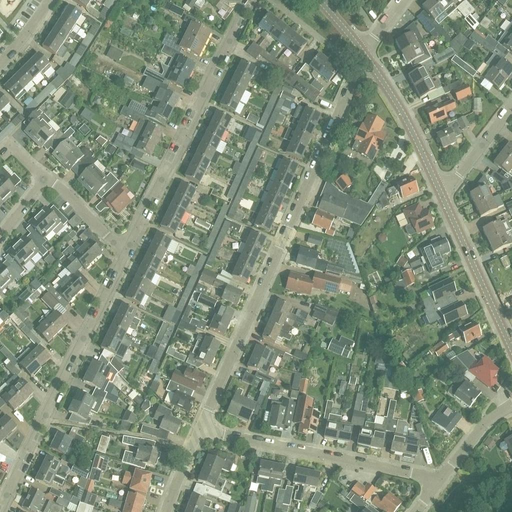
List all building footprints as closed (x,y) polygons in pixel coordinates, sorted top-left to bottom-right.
[(92,0),(72,0),(72,1),(86,10),(92,0)] [(115,0),(106,0),(103,6),(105,8),(110,11),(117,1),(115,0)] [(195,5),(198,0),(188,0),(184,5),(185,5),(182,9),(189,14),(195,6),(195,5)] [(198,0),(195,5),(195,6),(200,9),(207,0),(198,0)] [(224,1),(224,0),(216,0),(212,6),(219,10),(225,2),(224,1)] [(447,17),(431,0),(430,0),(421,8),(433,22),(443,14),(446,17),(447,17)] [(449,0),(431,0),(447,17),(456,9),(457,9),(457,8),(449,0)] [(461,5),(470,15),(474,11),(465,1),(461,5)] [(457,9),(456,9),(465,19),(470,15),(461,5),(457,8),(457,9)] [(171,13),(180,18),(181,18),(184,12),(172,6),(169,12),(171,13)] [(62,17),(75,26),(82,16),(68,7),(62,17)] [(98,18),(104,21),(110,11),(105,8),(100,14),(98,18)] [(474,28),(484,19),(479,13),(469,22),(474,28)] [(268,35),(278,22),(269,15),(259,27),(262,30),(259,35),(263,38),(267,34),(268,35)] [(186,37),(205,46),(211,34),(194,26),(196,21),(186,16),(184,21),(187,23),(185,28),(189,30),(186,37)] [(75,26),(62,17),(55,27),(69,36),(74,39),(76,36),(71,32),(75,26)] [(88,34),(94,38),(100,27),(94,24),(96,22),(89,17),(85,23),(92,27),(88,34)] [(493,25),(495,22),(488,17),(483,26),(493,32),(496,27),(493,25)] [(278,22),(268,35),(278,42),(288,30),(278,22)] [(401,54),(423,42),(413,23),(399,35),(401,39),(395,42),(401,54)] [(437,33),(432,27),(431,27),(428,23),(424,27),(432,37),(433,37),(437,33)] [(436,23),(432,27),(437,33),(441,37),(440,38),(456,54),(467,40),(460,33),(452,41),(442,29),(436,23)] [(55,27),(49,38),(62,46),(69,36),(55,27)] [(461,30),(465,36),(470,32),(467,27),(461,30)] [(297,37),(288,30),(278,42),(287,50),(297,37)] [(484,42),(484,41),(473,33),(470,38),(491,54),(494,50),(484,42)] [(498,45),(502,48),(511,55),(511,39),(510,37),(505,33),(500,39),(497,43),(488,36),(484,41),(484,42),(494,50),(498,45)] [(94,38),(88,34),(82,44),(87,48),(94,38)] [(205,46),(186,37),(183,43),(179,41),(169,36),(165,46),(173,50),(180,54),(182,49),(200,57),(205,46)] [(297,37),(287,50),(296,57),(306,45),(297,37)] [(62,46),(49,38),(42,48),(56,57),(62,46)] [(423,42),(401,54),(407,65),(410,63),(413,68),(430,59),(422,43),(423,42)] [(251,56),(258,47),(253,43),(246,53),(251,56)] [(87,48),(82,44),(75,54),(81,58),(87,48)] [(173,50),(165,46),(161,54),(172,59),(168,68),(190,78),(195,67),(182,60),(184,55),(180,54),(173,50)] [(258,47),(251,56),(256,60),(260,55),(264,59),(268,54),(258,47)] [(269,55),(268,54),(264,59),(274,66),(277,61),(274,59),(276,57),(271,53),(269,55)] [(442,53),(430,59),(433,66),(445,59),(442,53)] [(29,63),(40,74),(49,65),(38,54),(29,63)] [(81,58),(75,54),(69,64),(75,68),(81,58)] [(319,75),(329,63),(319,55),(309,68),(319,75)] [(496,64),(491,70),(506,82),(510,76),(511,78),(511,77),(511,69),(499,60),(495,56),(491,60),(496,64)] [(467,74),(472,78),(476,73),(455,57),(451,62),(467,74)] [(277,61),(274,66),(278,69),(274,74),(284,82),(292,72),(277,61)] [(29,63),(21,71),(32,83),(40,74),(29,63)] [(236,74),(250,81),(256,70),(242,63),(236,74)] [(329,63),(319,75),(328,83),(338,71),(329,63)] [(67,64),(63,70),(70,75),(72,77),(77,70),(74,68),(67,64)] [(168,68),(162,65),(161,65),(163,66),(163,68),(164,74),(163,78),(148,70),(145,77),(147,78),(164,86),(168,88),(171,83),(184,90),(190,78),(168,68)] [(491,70),(487,67),(479,77),(498,91),(506,82),(491,70)] [(51,84),(55,89),(64,80),(70,75),(63,70),(61,68),(56,73),(59,76),(51,84)] [(414,89),(430,80),(424,69),(408,78),(414,89)] [(21,71),(12,80),(23,91),(32,83),(21,71)] [(296,76),(292,72),(284,82),(289,85),(296,76)] [(236,74),(231,85),(245,92),(250,81),(236,74)] [(472,78),(467,74),(464,79),(469,83),(472,78)] [(133,80),(125,76),(122,84),(130,88),(133,80)] [(296,76),(289,85),(294,89),(298,84),(307,91),(310,86),(296,76)] [(164,86),(147,78),(142,88),(163,98),(160,104),(173,111),(179,99),(166,93),(161,91),(164,86)] [(23,91),(12,80),(3,88),(15,100),(23,91)] [(433,84),(430,80),(414,89),(420,100),(441,89),(440,89),(437,82),(433,84)] [(278,81),(273,93),(278,95),(283,84),(278,81)] [(444,95),(461,87),(458,82),(442,89),(444,95)] [(51,84),(42,93),(47,97),(49,95),(51,97),(56,91),(55,90),(55,89),(51,84)] [(298,84),(294,89),(294,90),(302,96),(307,91),(298,84)] [(231,85),(226,96),(240,103),(245,92),(231,85)] [(284,86),(281,92),(282,92),(291,96),(293,90),(284,86)] [(310,86),(307,91),(308,91),(304,96),(313,104),(321,94),(310,86)] [(471,96),(466,86),(461,88),(452,92),(457,102),(471,96)] [(280,98),(280,99),(285,101),(292,104),(293,104),(295,98),(291,96),(282,92),(280,97),(280,98)] [(42,93),(33,101),(38,106),(47,97),(42,93)] [(76,100),(68,93),(60,104),(68,110),(76,100)] [(278,95),(273,93),(268,103),(274,106),(278,95)] [(0,95),(0,112),(1,114),(9,105),(0,95)] [(240,103),(226,96),(220,106),(234,113),(240,103)] [(38,106),(33,101),(30,98),(23,104),(27,108),(25,110),(30,115),(38,106)] [(280,99),(274,110),(280,113),(285,101),(280,99)] [(444,114),(455,110),(452,102),(441,107),(440,105),(425,111),(431,125),(446,119),(444,114)] [(268,103),(263,114),(269,117),(274,106),(268,103)] [(132,105),(130,110),(148,119),(151,114),(155,116),(168,122),(173,111),(160,104),(158,110),(151,107),(149,112),(132,105)] [(148,119),(130,110),(124,107),(121,113),(140,122),(134,134),(156,145),(162,132),(145,124),(148,119)] [(33,140),(48,126),(51,122),(38,109),(29,119),(32,122),(32,124),(25,132),(33,140)] [(274,110),(270,121),(275,124),(280,113),(274,110)] [(300,122),(315,128),(320,117),(305,111),(302,116),(296,114),(294,119),(300,121),(300,122)] [(17,112),(8,121),(15,128),(24,119),(17,112)] [(211,124),(226,131),(231,120),(217,113),(211,124)] [(263,114),(262,118),(261,120),(249,115),(246,121),(256,126),(256,127),(263,130),(264,128),(269,117),(263,114)] [(15,128),(8,121),(4,116),(2,118),(6,123),(0,128),(0,129),(2,132),(7,136),(15,128)] [(368,117),(364,126),(352,150),(373,161),(385,136),(380,133),(384,124),(368,117)] [(461,131),(468,127),(464,117),(446,125),(449,131),(436,136),(442,149),(455,143),(453,139),(460,135),(457,129),(460,128),(461,131)] [(270,121),(265,132),(270,135),(275,124),(270,121)] [(300,122),(296,132),(295,133),(310,139),(315,128),(300,122)] [(88,124),(82,130),(86,134),(92,129),(88,124)] [(226,131),(211,124),(206,135),(220,142),(226,131)] [(48,126),(33,140),(41,148),(49,141),(51,141),(54,144),(57,142),(63,135),(59,130),(56,134),(48,126)] [(63,135),(57,142),(60,145),(60,147),(52,155),(61,163),(75,149),(67,141),(75,133),(70,129),(63,135)] [(295,133),(296,132),(288,129),(284,140),(291,143),(290,144),(305,150),(310,139),(295,133)] [(256,132),(251,143),(256,146),(261,134),(256,132)] [(270,135),(265,132),(259,145),(266,148),(266,145),(270,135)] [(156,145),(134,134),(131,141),(125,138),(122,143),(116,140),(113,146),(131,155),(134,149),(150,158),(156,145)] [(220,142),(206,135),(201,145),(215,152),(220,142)] [(251,143),(246,154),(251,157),(256,146),(251,143)] [(504,150),(501,154),(511,162),(511,146),(509,144),(507,143),(506,143),(503,147),(503,149),(504,150)] [(305,150),(290,144),(286,154),(300,161),(305,150)] [(215,152),(201,145),(196,156),(210,163),(215,152)] [(80,153),(75,149),(61,163),(69,171),(77,163),(79,163),(82,167),(92,158),(91,158),(93,156),(88,151),(89,151),(87,149),(83,149),(82,151),(80,153)] [(257,150),(252,161),(258,164),(263,152),(257,150)] [(246,154),(241,165),(246,168),(251,157),(246,154)] [(511,162),(501,154),(493,164),(503,171),(499,176),(505,180),(509,183),(511,185),(511,171),(511,170),(511,162)] [(196,156),(190,167),(205,174),(210,163),(196,156)] [(92,158),(82,167),(85,170),(85,172),(78,180),(86,188),(101,174),(93,166),(96,163),(92,158)] [(258,164),(252,161),(247,172),(253,174),(257,175),(260,168),(256,166),(258,164)] [(278,172),(292,179),(297,168),(283,161),(278,172)] [(241,165),(236,176),(242,179),(246,168),(241,165)] [(205,174),(190,167),(185,177),(199,184),(202,179),(206,181),(208,176),(204,174),(205,174)] [(0,176),(0,191),(7,199),(15,191),(8,183),(8,181),(11,177),(2,168),(0,170),(0,175),(1,176),(0,176)] [(253,174),(247,172),(242,183),(248,185),(253,174)] [(278,172),(273,183),(288,190),(292,179),(278,172)] [(494,172),(490,176),(501,185),(505,180),(499,176),(494,172)] [(101,174),(86,188),(94,197),(102,189),(104,189),(108,193),(118,182),(110,174),(105,179),(101,174)] [(335,183),(343,193),(353,185),(345,174),(335,183)] [(236,176),(234,180),(231,187),(237,190),(242,179),(236,176)] [(402,200),(417,194),(416,191),(417,189),(416,186),(414,185),(411,179),(396,186),(397,188),(387,192),(390,198),(400,194),(402,200)] [(367,204),(373,207),(387,185),(381,182),(367,204)] [(248,185),(242,183),(238,194),(243,196),(248,185)] [(273,183),(268,194),(283,201),(288,190),(273,183)] [(373,207),(367,204),(339,193),(340,192),(330,183),(326,183),(316,209),(318,210),(318,211),(342,220),(360,227),(373,207)] [(110,210),(112,208),(118,214),(130,202),(123,194),(123,191),(125,189),(119,184),(102,201),(110,210)] [(182,184),(176,195),(190,202),(196,191),(182,184)] [(231,187),(226,200),(225,202),(230,204),(237,190),(231,187)] [(475,207),(491,199),(486,187),(469,195),(475,207)] [(378,210),(382,209),(389,206),(383,193),(378,201),(380,204),(376,206),(378,210)] [(243,196),(238,194),(233,205),(238,207),(243,196)] [(283,201),(268,194),(263,205),(278,211),(283,201)] [(190,202),(176,195),(171,206),(185,213),(190,202)] [(245,209),(255,210),(256,198),(245,197),(245,209)] [(491,199),(475,207),(480,219),(497,211),(491,199)] [(223,205),(218,216),(224,219),(229,207),(223,205)] [(238,207),(233,205),(227,217),(242,224),(245,217),(237,214),(238,211),(237,210),(238,207)] [(278,211),(263,205),(259,216),(273,222),(278,211)] [(171,206),(166,217),(180,224),(185,213),(171,206)] [(410,236),(416,234),(432,226),(426,212),(422,213),(418,206),(404,212),(410,226),(406,228),(405,230),(408,236),(410,236)] [(45,208),(37,216),(51,231),(59,223),(63,226),(67,221),(58,212),(55,216),(53,215),(45,208)] [(333,238),(335,231),(330,229),(333,220),(317,213),(312,226),(326,231),(325,235),(333,238)] [(51,231),(37,216),(28,224),(36,232),(36,234),(33,237),(37,242),(42,246),(46,242),(43,239),(51,231)] [(218,216),(214,227),(219,230),(224,219),(218,216)] [(273,222),(259,216),(254,227),(268,233),(273,222)] [(180,224),(166,217),(160,228),(174,235),(177,229),(181,231),(184,226),(180,224)] [(208,231),(210,226),(197,219),(194,225),(208,231)] [(220,234),(225,236),(228,228),(230,229),(230,230),(239,234),(242,227),(231,223),(230,224),(225,222),(220,234)] [(488,242),(504,234),(499,223),(482,231),(488,242)] [(219,230),(214,227),(209,238),(214,241),(219,230)] [(81,249),(94,262),(101,254),(91,244),(96,239),(87,230),(78,238),(85,245),(81,249)] [(152,245),(166,252),(171,242),(157,234),(152,245)] [(225,236),(220,234),(215,244),(221,247),(225,236)] [(246,245),(260,251),(265,240),(251,234),(246,245)] [(506,239),(504,234),(488,242),(493,254),(510,246),(511,244),(511,241),(510,237),(506,239)] [(200,248),(204,240),(195,236),(191,244),(200,248)] [(23,237),(15,245),(30,260),(38,252),(43,257),(47,252),(42,246),(37,242),(33,245),(31,245),(23,237)] [(310,237),(308,243),(319,246),(321,240),(310,237)] [(214,241),(209,238),(204,249),(209,252),(214,241)] [(450,254),(444,240),(440,242),(439,239),(431,243),(432,246),(420,251),(430,275),(446,268),(441,257),(450,254)] [(221,247),(215,244),(210,255),(216,258),(221,247)] [(30,260),(15,245),(7,253),(14,261),(14,263),(11,266),(13,269),(20,275),(25,271),(21,268),(30,260)] [(166,252),(152,245),(146,256),(160,263),(166,252)] [(260,251),(246,245),(241,256),(256,262),(260,251)] [(94,262),(81,249),(78,246),(73,250),(70,246),(61,255),(63,257),(70,264),(75,260),(85,270),(94,262)] [(324,272),(327,264),(315,261),(316,255),(300,251),(297,265),(313,269),(324,272)] [(210,255),(206,266),(212,268),(214,262),(216,258),(210,255)] [(146,256),(141,267),(155,274),(155,273),(160,263),(146,256)] [(196,267),(201,270),(206,258),(201,256),(196,267)] [(241,256),(236,267),(251,273),(256,262),(241,256)] [(70,264),(63,257),(58,262),(69,273),(61,281),(76,297),(84,289),(76,280),(80,275),(70,264)] [(408,262),(411,270),(414,276),(424,272),(417,258),(408,262)] [(20,275),(13,269),(9,272),(7,272),(0,264),(0,280),(6,287),(14,279),(17,282),(22,278),(20,275)] [(325,276),(341,280),(352,283),(363,286),(364,286),(360,276),(343,271),(344,269),(328,264),(325,276)] [(141,267),(136,278),(155,287),(156,287),(157,288),(162,277),(155,273),(155,274),(141,267)] [(201,270),(196,267),(191,278),(196,281),(201,270)] [(251,273),(236,267),(231,278),(246,284),(251,273)] [(203,296),(204,296),(208,286),(213,288),(216,280),(218,276),(209,272),(204,269),(199,282),(194,292),(195,293),(203,296)] [(397,292),(407,288),(416,285),(411,271),(402,275),(404,280),(402,281),(399,275),(396,279),(397,283),(394,284),(397,292)] [(304,295),(309,296),(313,280),(290,274),(286,290),(289,291),(289,293),(297,293),(297,295),(304,295)] [(352,283),(341,280),(316,274),(312,288),(337,294),(338,291),(349,294),(352,283)] [(136,278),(130,288),(144,295),(145,295),(151,298),(155,287),(136,278)] [(196,281),(191,278),(186,289),(191,292),(196,281)] [(216,280),(213,288),(218,290),(221,291),(223,286),(224,284),(216,280)] [(76,297),(61,281),(53,289),(48,284),(43,289),(47,293),(45,296),(56,307),(59,304),(55,300),(59,296),(68,305),(76,297)] [(427,313),(448,303),(445,298),(455,293),(450,281),(429,291),(432,297),(421,302),(426,313),(427,313)] [(218,290),(216,292),(224,295),(222,300),(237,306),(237,305),(239,304),(240,301),(240,299),(242,294),(227,288),(223,286),(221,291),(218,290)] [(41,287),(38,289),(26,301),(30,305),(45,291),(41,287)] [(144,295),(130,288),(125,299),(139,306),(144,295)] [(191,292),(186,289),(181,300),(186,302),(191,292)] [(56,307),(45,296),(40,300),(51,311),(56,307)] [(204,296),(203,296),(199,304),(214,310),(217,302),(204,296)] [(181,300),(176,311),(181,313),(186,302),(181,300)] [(25,301),(18,308),(23,313),(30,307),(25,301)] [(278,302),(273,314),(299,326),(301,326),(304,320),(288,313),(291,307),(278,302)] [(427,313),(426,313),(424,314),(430,325),(442,319),(445,326),(466,316),(460,304),(450,309),(448,303),(427,313)] [(116,317),(137,327),(139,322),(133,319),(136,313),(122,306),(116,317)] [(314,312),(312,318),(322,323),(322,322),(328,309),(315,306),(313,311),(314,312)] [(188,307),(187,307),(180,322),(203,332),(205,328),(209,330),(209,331),(223,337),(228,325),(214,319),(212,324),(207,322),(206,324),(200,321),(200,320),(196,318),(194,321),(191,320),(187,319),(192,309),(190,308),(188,307)] [(23,313),(18,308),(12,314),(30,332),(34,328),(26,320),(28,318),(23,313)] [(214,319),(228,325),(233,314),(219,308),(214,319)] [(299,309),(296,316),(302,318),(305,311),(299,309)] [(322,322),(322,323),(331,327),(337,313),(328,309),(322,322)] [(181,313),(176,311),(171,321),(176,324),(181,313)] [(46,322),(57,334),(66,324),(55,313),(46,322)] [(30,332),(12,314),(7,318),(36,348),(41,343),(30,332)] [(299,326),(273,314),(267,326),(289,336),(290,334),(291,333),(293,329),(297,330),(299,326)] [(137,327),(116,317),(111,327),(125,334),(128,329),(134,332),(137,327)] [(57,334),(46,322),(36,332),(47,343),(57,334)] [(203,332),(180,322),(177,330),(182,332),(183,331),(193,335),(196,329),(203,333),(203,332)] [(163,323),(157,337),(163,339),(163,340),(168,342),(174,328),(169,326),(163,323)] [(458,328),(459,330),(459,331),(452,335),(455,341),(462,337),(465,343),(480,336),(479,334),(480,333),(479,330),(476,329),(474,324),(466,328),(464,325),(458,328)] [(289,336),(267,326),(262,339),(275,344),(279,335),(283,337),(282,339),(290,342),(292,337),(289,336)] [(111,327),(106,338),(127,348),(130,343),(123,339),(125,334),(111,327)] [(195,348),(214,357),(219,346),(206,340),(206,339),(198,335),(196,341),(198,342),(195,348)] [(163,339),(157,337),(152,347),(158,350),(163,353),(168,342),(163,340),(163,339)] [(397,337),(385,343),(389,352),(402,347),(397,337)] [(127,348),(106,338),(100,349),(114,356),(117,350),(125,354),(127,348)] [(332,340),(327,351),(347,360),(349,354),(353,344),(345,340),(343,344),(332,340)] [(312,345),(306,343),(302,354),(307,356),(312,345)] [(441,343),(432,350),(437,358),(449,350),(444,344),(443,345),(441,343)] [(269,365),(273,367),(278,356),(256,347),(252,358),(269,365)] [(4,348),(0,351),(0,352),(10,363),(14,367),(18,363),(4,348)] [(24,352),(40,368),(49,358),(39,348),(32,354),(27,349),(24,352)] [(169,348),(165,355),(184,363),(186,357),(175,353),(176,351),(172,350),(169,348)] [(214,357),(195,348),(192,354),(190,353),(187,359),(196,363),(196,361),(209,367),(214,357)] [(158,350),(153,361),(158,363),(163,353),(158,350)] [(307,356),(302,354),(295,351),(292,357),(304,362),(307,356)] [(40,368),(24,352),(19,357),(21,358),(19,360),(23,363),(19,367),(30,377),(40,368)] [(496,381),(493,378),(493,377),(495,377),(497,374),(496,373),(497,371),(491,366),(492,365),(484,358),(479,365),(475,362),(473,365),(471,364),(474,361),(466,352),(455,358),(468,372),(490,389),(496,381)] [(114,358),(110,365),(118,374),(124,369),(114,358)] [(269,365),(252,358),(247,368),(268,377),(270,372),(267,371),(269,365)] [(467,372),(457,360),(451,365),(462,376),(467,372)] [(158,363),(153,361),(148,372),(153,374),(158,363)] [(14,367),(10,363),(5,367),(15,378),(20,373),(14,367)] [(87,369),(86,372),(105,381),(107,376),(113,380),(114,381),(119,375),(118,374),(110,365),(108,363),(105,369),(92,363),(90,368),(87,369)] [(171,382),(184,388),(186,389),(188,383),(200,389),(206,377),(187,369),(183,378),(174,374),(171,382)] [(85,377),(83,383),(95,388),(93,394),(104,399),(107,394),(104,393),(109,383),(105,381),(86,372),(84,375),(85,377)] [(255,378),(245,373),(241,382),(252,386),(255,378)] [(123,375),(117,381),(123,386),(128,381),(123,375)] [(396,379),(385,377),(383,388),(393,391),(396,379)] [(278,381),(270,378),(267,383),(275,386),(278,381)] [(11,379),(6,385),(7,386),(23,402),(24,402),(33,393),(21,381),(16,385),(11,379)] [(307,382),(301,381),(299,393),(304,395),(307,382)] [(184,388),(171,382),(170,382),(165,391),(174,395),(170,405),(189,413),(194,401),(181,395),(184,388)] [(448,393),(469,409),(481,393),(465,382),(458,392),(452,387),(448,393)] [(3,392),(0,396),(3,398),(2,399),(14,412),(18,408),(19,408),(24,404),(24,402),(23,402),(7,386),(2,391),(3,392)] [(414,404),(418,403),(425,400),(421,390),(419,387),(413,390),(414,393),(411,394),(414,404)] [(237,419),(245,401),(240,399),(243,391),(238,389),(227,414),(237,419)] [(72,399),(71,402),(90,411),(96,415),(101,405),(104,399),(93,394),(90,399),(78,393),(75,398),(72,399)] [(350,424),(349,424),(348,428),(351,428),(352,426),(357,427),(362,401),(363,396),(357,395),(350,424)] [(256,404),(255,406),(260,408),(265,398),(259,396),(256,404)] [(315,434),(318,415),(311,413),(313,401),(299,398),(294,426),(302,427),(301,431),(315,434)] [(255,406),(245,401),(237,419),(248,423),(255,406)] [(368,402),(362,401),(357,427),(363,428),(365,414),(368,402)] [(70,408),(68,413),(80,419),(78,424),(88,426),(91,419),(87,417),(90,411),(71,402),(70,405),(70,408)] [(269,413),(271,414),(268,428),(282,430),(285,416),(291,418),(293,405),(283,403),(283,405),(272,403),(269,413)] [(448,435),(461,420),(444,406),(431,422),(448,435)] [(175,436),(180,424),(168,418),(170,413),(159,408),(156,414),(158,415),(156,420),(163,423),(160,429),(175,436)] [(384,418),(382,427),(385,427),(384,432),(385,432),(390,433),(393,420),(395,409),(389,408),(386,419),(384,418)] [(0,430),(6,437),(16,428),(6,418),(7,417),(1,411),(0,412),(0,430)] [(337,441),(341,422),(342,418),(341,417),(341,420),(329,417),(327,424),(324,439),(337,441)] [(393,437),(390,453),(403,455),(406,440),(407,434),(409,426),(406,423),(398,421),(393,420),(390,433),(395,434),(394,438),(393,437)] [(341,422),(337,441),(349,444),(352,429),(351,428),(348,428),(349,424),(349,423),(341,422)] [(360,430),(357,446),(370,448),(373,433),(375,425),(365,423),(364,431),(360,430)] [(421,424),(415,426),(419,438),(418,442),(418,446),(429,448),(425,436),(421,424)] [(373,433),(370,448),(382,451),(385,435),(385,432),(384,432),(385,427),(382,427),(375,425),(373,433)] [(159,431),(143,426),(140,433),(157,439),(159,431)] [(80,447),(84,439),(71,433),(68,439),(58,434),(50,449),(64,456),(71,442),(80,447)] [(100,452),(108,455),(113,438),(104,436),(100,452)] [(139,447),(141,440),(123,437),(122,444),(139,447)] [(500,445),(499,448),(500,451),(503,452),(508,450),(511,448),(511,438),(505,442),(500,445)] [(406,440),(403,455),(404,455),(403,458),(411,459),(411,457),(415,458),(418,446),(418,442),(406,440)] [(125,452),(121,463),(128,465),(136,468),(144,470),(145,465),(153,468),(156,459),(158,460),(160,454),(158,453),(158,452),(146,449),(146,450),(138,448),(136,456),(131,454),(125,452)] [(208,457),(203,468),(220,474),(221,470),(229,473),(232,465),(233,465),(235,458),(219,455),(217,461),(208,457)] [(92,469),(100,472),(104,460),(95,457),(92,469)] [(41,470),(64,481),(67,475),(58,471),(61,465),(46,458),(41,470)] [(266,493),(272,465),(260,463),(257,477),(264,478),(261,492),(266,493)] [(284,467),(272,465),(266,493),(272,494),(274,486),(280,487),(284,467)] [(89,473),(85,471),(74,466),(71,472),(82,477),(86,479),(89,474),(89,473)] [(220,474),(203,468),(198,482),(207,486),(203,494),(218,500),(227,503),(229,504),(231,499),(220,495),(225,482),(218,479),(220,474)] [(64,481),(41,470),(35,482),(50,488),(52,482),(62,487),(64,481)] [(302,500),(307,472),(295,470),(292,484),(299,486),(297,492),(296,492),(294,501),(301,503),(302,500)] [(123,478),(148,485),(151,476),(135,471),(134,476),(125,473),(123,478)] [(319,475),(307,472),(302,500),(306,501),(307,493),(309,493),(310,488),(316,489),(319,475)] [(148,485),(123,478),(122,484),(130,486),(129,490),(145,495),(148,485)] [(88,481),(84,492),(90,494),(90,495),(94,483),(88,481)] [(367,502),(373,494),(375,491),(367,484),(358,496),(367,502)] [(285,491),(281,510),(287,511),(289,506),(293,489),(286,487),(285,491)] [(78,508),(80,504),(80,501),(84,490),(80,489),(76,499),(73,497),(62,492),(61,493),(52,488),(49,494),(58,498),(59,498),(71,504),(78,508)] [(32,489),(27,499),(50,510),(54,511),(58,507),(52,504),(53,504),(43,499),(44,496),(32,489)] [(281,510),(285,491),(278,490),(275,504),(276,504),(274,511),(280,511),(281,510)] [(90,494),(84,492),(83,492),(80,503),(86,505),(90,495),(90,494)] [(316,506),(322,495),(316,492),(308,507),(314,510),(316,506)] [(373,494),(367,502),(370,505),(371,504),(382,511),(383,511),(385,511),(386,511),(394,511),(401,504),(388,494),(383,501),(373,494)] [(118,497),(117,502),(141,509),(144,500),(128,495),(127,499),(118,497)] [(187,508),(199,511),(215,511),(203,507),(205,501),(191,496),(187,508)] [(360,510),(365,504),(354,496),(350,502),(360,510)] [(253,511),(254,511),(256,499),(247,497),(245,510),(244,511),(253,511)] [(59,498),(58,498),(56,504),(67,509),(68,510),(67,511),(69,511),(75,511),(77,508),(71,505),(71,504),(59,498)] [(54,511),(50,510),(27,499),(22,508),(29,511),(36,511),(37,511),(38,511),(54,511)] [(140,511),(141,509),(117,502),(110,500),(108,506),(123,511),(122,511),(140,511)]
